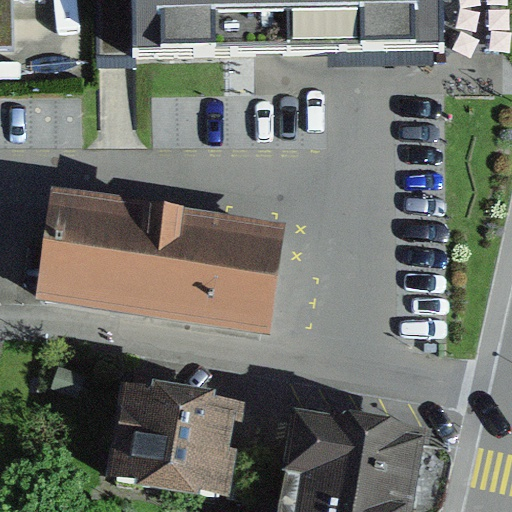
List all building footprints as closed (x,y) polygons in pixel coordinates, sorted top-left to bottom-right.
[(0,0),(0,59),(13,59),(10,0),(0,0)] [(136,0),(137,66),(445,62),(443,0),(136,0)] [(286,244),(50,211),(37,322),(272,358),(286,244)] [(225,511),(242,415),(119,394),(102,492),(215,511),(225,511)] [(416,511),(427,449),(294,426),(279,511),(416,511)]
